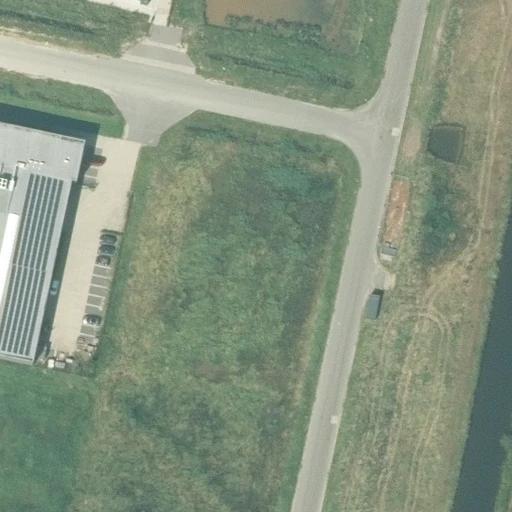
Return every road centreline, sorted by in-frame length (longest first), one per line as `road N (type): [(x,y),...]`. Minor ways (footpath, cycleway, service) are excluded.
road 1 (unclassified): [(0,54),(380,134)]
road 2 (unclassified): [(299,511),(380,134)]
road 3 (unclassified): [(380,134),(409,0)]
